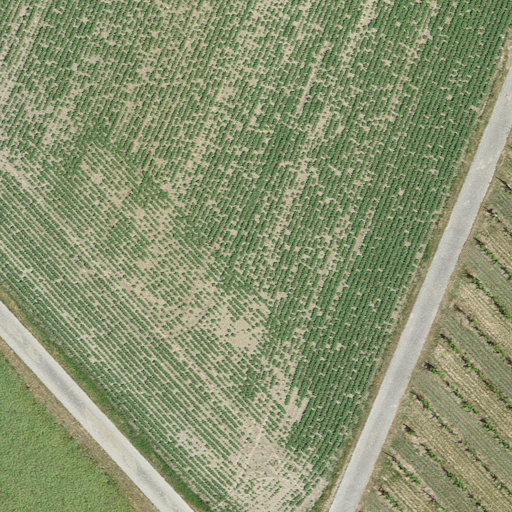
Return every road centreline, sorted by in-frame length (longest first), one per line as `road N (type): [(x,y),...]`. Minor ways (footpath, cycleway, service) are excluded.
road 1 (track): [(511,93),(343,511)]
road 2 (track): [(0,312),(182,511)]
